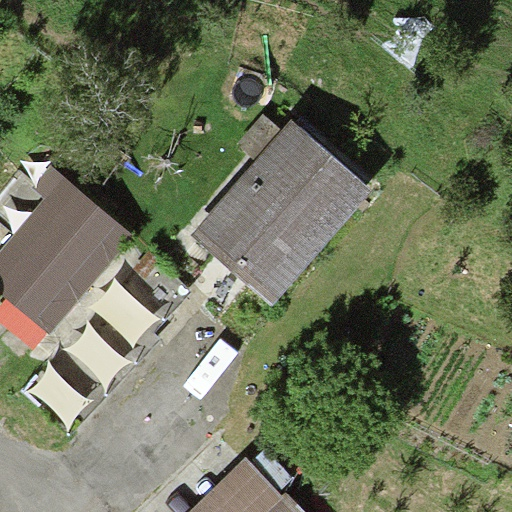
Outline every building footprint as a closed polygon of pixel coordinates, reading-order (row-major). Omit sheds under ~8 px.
[(232,146),(258,167),(286,134),(261,113),(232,146)] [(258,167),(195,240),(270,305),(361,198),(286,134),(258,167)] [(46,205),(0,259),(0,296),(38,328),(117,233),(49,176),(33,195),(46,205)] [(86,424),(185,328),(136,278),(37,374),(86,424)] [(288,511),(245,466),(197,511),(288,511)]
